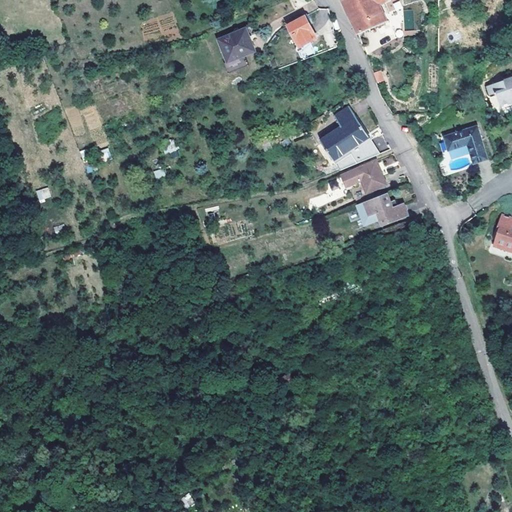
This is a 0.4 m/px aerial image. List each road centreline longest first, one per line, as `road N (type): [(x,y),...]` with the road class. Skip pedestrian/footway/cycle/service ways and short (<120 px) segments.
road 1 (residential): [(442,225),(332,0)]
road 2 (residential): [(511,435),(442,225)]
